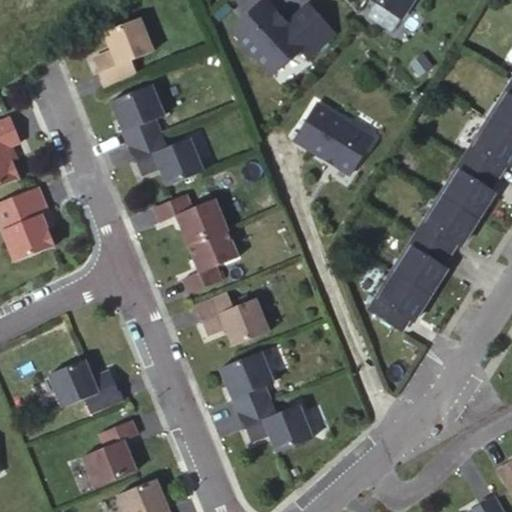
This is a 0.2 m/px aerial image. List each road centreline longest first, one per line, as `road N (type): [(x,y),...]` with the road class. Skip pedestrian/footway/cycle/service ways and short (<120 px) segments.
road 1 (residential): [(219,511),(122,272)]
road 2 (residential): [(511,282),(445,390),(371,467)]
road 3 (residential): [(122,272),(45,70)]
road 4 (residential): [(511,415),(463,443),(409,494),(397,495),(371,467)]
road 5 (residential): [(0,329),(122,272)]
